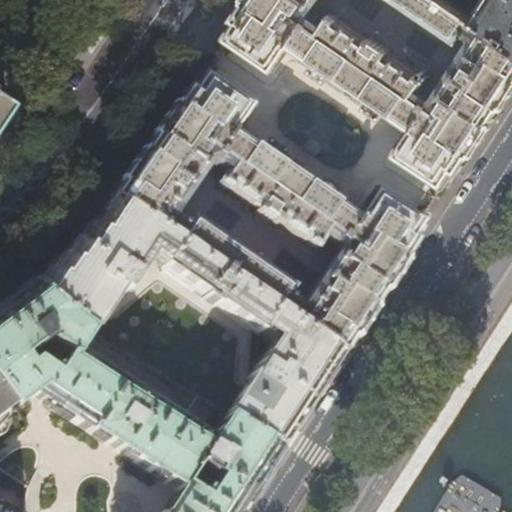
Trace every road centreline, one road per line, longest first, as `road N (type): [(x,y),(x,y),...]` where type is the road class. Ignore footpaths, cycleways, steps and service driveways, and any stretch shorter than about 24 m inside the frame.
road 1 (tertiary): [(270,511),(511,139)]
road 2 (primary): [(343,511),(511,249)]
road 3 (primary): [(0,219),(82,122),(166,0)]
